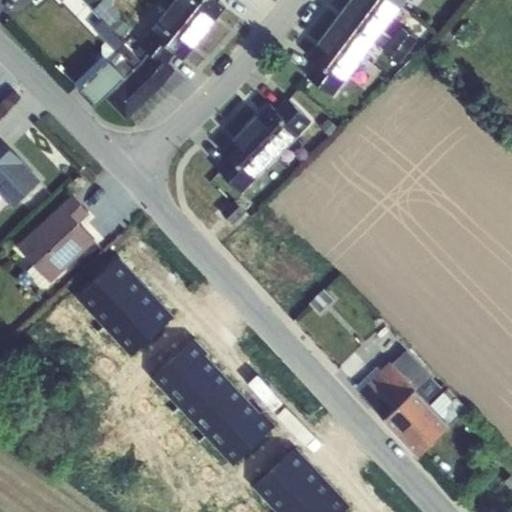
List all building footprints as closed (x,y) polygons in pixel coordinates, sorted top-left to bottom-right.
[(84,0),(77,0),(73,5),(85,17),(93,9),(84,0)] [(170,6),(206,32),(226,7),(217,1),(216,0),(175,0),(175,1),(170,6)] [(400,6),(392,0),(350,0),(346,5),(382,31),(400,6)] [(328,30),(363,56),(382,31),(346,5),(328,30)] [(206,32),(170,6),(154,27),(177,52),(186,57),(206,32)] [(126,77),(106,96),(127,118),(164,84),(175,69),(168,63),(151,52),(141,44),(142,43),(129,33),(123,41),(102,19),(95,27),(118,51),(109,60),(126,77)] [(391,39),(408,51),(417,38),(401,26),(391,39)] [(177,52),(154,27),(142,43),(141,44),(151,52),(168,63),(177,52)] [(363,56),(328,30),(309,54),(317,60),(345,80),(363,56)] [(408,51),(391,39),(383,50),(400,62),(408,51)] [(126,77),(109,60),(80,88),(95,104),(106,96),(126,77)] [(345,80),(317,60),(307,74),(334,94),(345,80)] [(276,110),(300,133),(311,121),(287,98),(276,110)] [(248,124),(279,155),(300,133),(276,110),(270,104),(248,124)] [(328,117),(320,126),(330,136),(338,127),(328,117)] [(279,155),(248,124),(223,148),(230,155),(255,179),(279,155)] [(0,135),(0,192),(4,197),(13,206),(19,201),(40,181),(41,180),(0,135)] [(245,190),(255,179),(230,155),(218,168),(245,190)] [(31,213),(52,194),(40,181),(19,201),(31,213)] [(18,246),(51,281),(96,239),(80,221),(90,212),(73,194),(18,246)] [(234,200),(222,212),(233,224),(246,211),(234,200)] [(122,253),(74,299),(134,359),(181,313),(122,253)] [(200,339),(153,383),(232,466),(279,422),(200,339)] [(385,418),(416,388),(416,389),(430,376),(409,355),(397,367),(393,363),(361,392),(385,418)] [(399,433),(431,404),(416,389),(416,388),(385,418),(399,433)] [(448,388),(431,404),(451,424),(466,408),(448,388)] [(431,404),(399,433),(420,455),(451,424),(431,404)] [(299,447),(255,487),(277,511),(347,511),(354,507),(299,447)]
